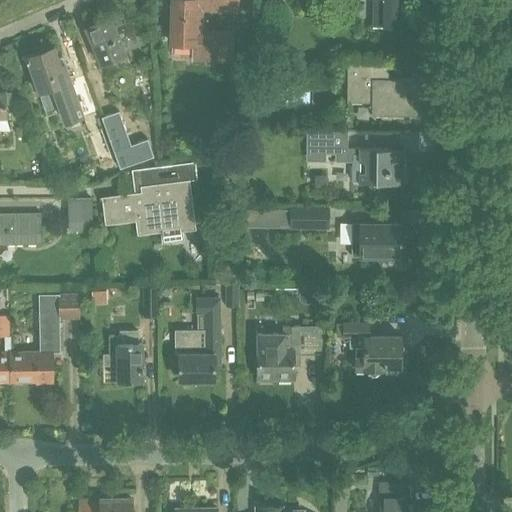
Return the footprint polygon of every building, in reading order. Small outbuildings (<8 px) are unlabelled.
[(213,59),(217,60),(218,31),(201,30),(202,10),(232,11),(232,0),(172,0),(171,42),(193,43),(192,54),(213,54),(213,59)] [(371,0),(371,26),(383,26),(407,26),(407,0),(371,0)] [(125,51),(143,43),(132,18),(115,26),(111,16),(85,27),(101,63),(126,52),(125,51)] [(65,122),(83,115),(64,63),(61,64),(54,46),(27,56),(39,91),(52,87),(65,122)] [(371,102),(371,114),(422,114),(423,78),(372,78),(373,62),(347,62),(347,102),(371,102)] [(322,119),(321,101),(288,102),(288,119),(322,119)] [(120,110),(102,116),(121,168),(154,156),(148,138),(132,144),(120,110)] [(104,176),(117,170),(101,127),(88,133),(104,176)] [(306,152),(335,153),(335,161),(351,161),(351,181),(404,182),(404,147),(358,147),(336,147),(336,130),(306,130),(306,152)] [(134,191),(101,195),(105,223),(135,219),(137,234),(161,231),(163,241),(183,238),(182,229),(196,228),(190,179),(197,178),(195,160),(132,168),(134,191)] [(217,188),(216,196),(228,196),(229,189),(217,188)] [(65,231),(93,231),(92,197),(64,198),(65,219),(65,231)] [(281,219),(289,219),(289,228),(329,229),(330,205),(290,205),(290,209),(281,209),(281,219)] [(270,226),(270,208),(241,208),(241,226),(270,226)] [(0,242),(41,242),(40,219),(40,213),(0,213),(0,242)] [(351,243),(360,243),(360,255),(402,256),(402,222),(360,222),(352,221),(351,243)] [(215,277),(226,277),(226,267),(214,268),(215,277)] [(225,306),(239,306),(239,283),(225,283),(225,306)] [(157,317),(157,286),(143,286),(143,317),(157,317)] [(39,351),(9,351),(10,381),(36,380),(36,373),(53,373),(53,351),(61,351),(60,317),(81,317),(80,292),(38,292),(39,351)] [(174,352),(179,352),(179,380),(215,380),(215,367),(220,367),(219,295),(195,295),(195,313),(198,313),(198,328),(174,328),(174,352)] [(336,336),(344,336),(349,336),(349,346),(355,346),(355,368),(368,368),(368,372),(371,374),(375,374),(379,372),(379,371),(379,368),(383,368),(383,365),(401,365),(401,336),(369,336),(369,323),(336,323),(336,336)] [(294,365),(299,365),(299,325),(283,325),(283,333),(257,333),(258,379),(294,379),(294,365)] [(328,357),(328,328),(309,328),(308,357),(328,357)] [(117,381),(143,381),(142,342),(138,342),(138,330),(120,330),(120,334),(109,334),(110,354),(103,354),(103,365),(117,365),(117,381)] [(0,380),(10,381),(9,351),(0,350),(0,380)] [(379,481),(379,511),(415,511),(416,503),(405,503),(405,480),(379,481)] [(131,511),(131,497),(78,498),(78,511),(131,511)]
